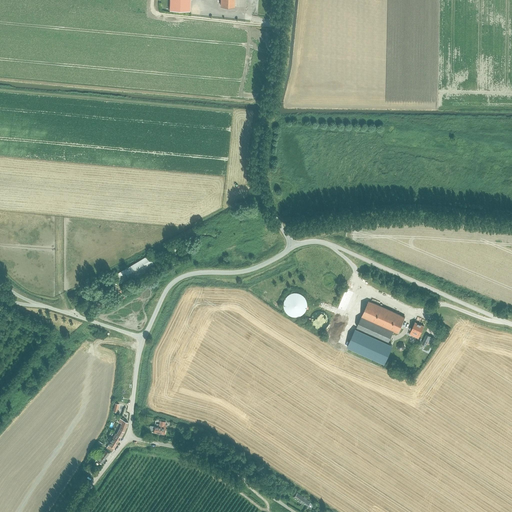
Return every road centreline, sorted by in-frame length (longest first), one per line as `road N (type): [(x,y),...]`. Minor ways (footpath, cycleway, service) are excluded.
road 1 (unclassified): [(293,246),(261,195),(256,166),(280,0)]
road 2 (unclassified): [(511,324),(328,244),(293,246)]
road 3 (unclassified): [(143,338),(176,279),(240,272),(293,246)]
road 4 (unclassified): [(294,511),(199,452),(127,437)]
road 5 (track): [(278,24),(155,13),(154,0)]
